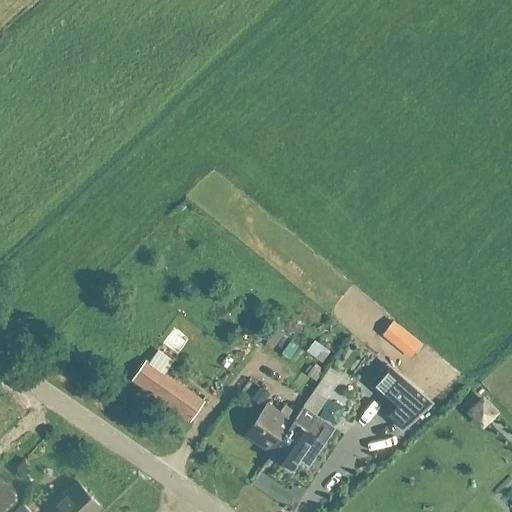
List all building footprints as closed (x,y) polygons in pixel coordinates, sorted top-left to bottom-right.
[(363,296),(384,311),(390,302),(369,287),(363,296)] [(418,347),(429,333),(398,309),(387,323),(418,347)] [(258,340),(266,331),(259,325),(251,334),(258,340)] [(0,352),(11,352),(10,328),(0,328),(0,352)] [(361,331),(337,365),(359,380),(383,347),(361,331)] [(286,342),(297,352),(307,341),(296,332),(286,342)] [(330,351),(315,339),(307,350),(322,362),(330,351)] [(146,360),(133,379),(190,420),(205,401),(146,360)] [(379,373),(371,382),(382,392),(393,401),(389,406),(385,411),(393,419),(402,426),(416,413),(430,401),(409,382),(388,363),(379,373)] [(310,388),(322,370),(313,365),(301,382),(310,388)] [(328,366),(314,393),(335,404),(349,377),(328,366)] [(252,396),(260,403),(269,392),(261,386),(252,396)] [(471,410),(483,422),(496,410),(484,397),(471,410)] [(245,434),(293,467),(299,457),(307,462),(332,426),(302,406),(292,418),(268,402),(245,434)] [(375,433),(388,415),(381,410),(368,428),(375,433)] [(93,511),(101,505),(77,480),(46,509),(48,510),(46,511),(34,511),(23,501),(10,511),(93,511)]
